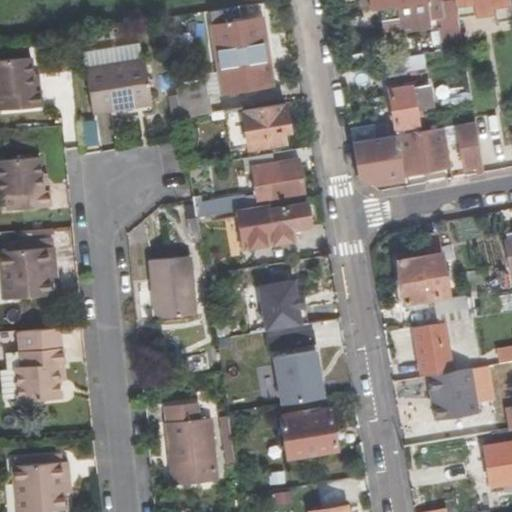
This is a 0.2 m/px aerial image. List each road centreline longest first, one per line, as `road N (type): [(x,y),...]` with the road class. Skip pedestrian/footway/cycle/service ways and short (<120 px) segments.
road 1 (residential): [(122,511),(98,262),(112,185)]
road 2 (residential): [(344,222),(390,511)]
road 3 (residential): [(308,0),(344,222)]
road 4 (residential): [(511,186),(344,222)]
